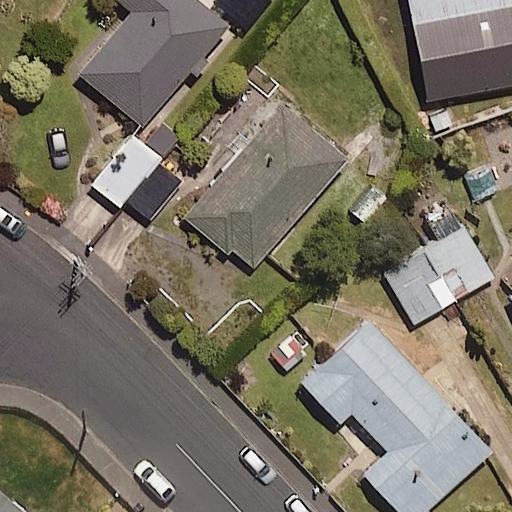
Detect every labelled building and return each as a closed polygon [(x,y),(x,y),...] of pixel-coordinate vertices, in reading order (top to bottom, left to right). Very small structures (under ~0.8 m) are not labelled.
[(219,12),(203,0),(117,0),(68,61),(135,115),(219,12)] [(511,0),(400,0),(417,90),(511,73),(511,0)] [(337,145),(256,81),(229,117),(240,126),(178,206),(247,261),(337,145)] [(419,158),(387,119),(344,155),(377,194),(419,158)] [(145,139),(122,123),(85,174),(141,216),(174,171),(140,146),(145,139)] [(488,271),(458,218),(378,262),(407,316),(488,271)] [(511,281),(502,287),(511,302),(511,281)] [(403,511),(482,435),(356,306),(291,369),(331,409),(342,398),(380,438),(355,463),(403,511)] [(22,511),(0,493),(0,511),(22,511)]
